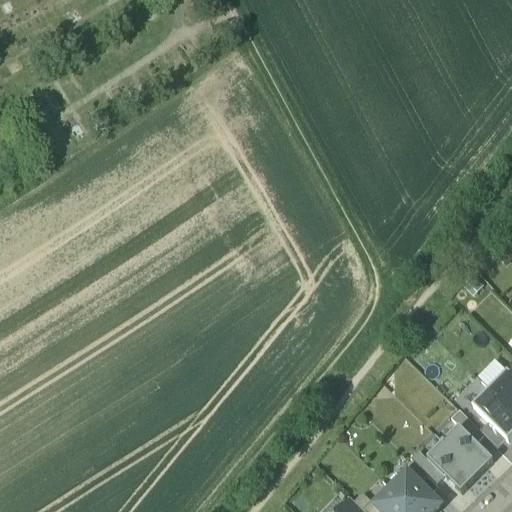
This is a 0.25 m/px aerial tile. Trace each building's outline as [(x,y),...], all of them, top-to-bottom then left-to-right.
[(511,381),(509,378),(491,396),(511,416),(511,381)] [(511,416),(491,396),(474,413),(489,427),(507,445),(509,447),(511,443),(511,416)] [(460,416),(452,424),(462,433),(477,449),(486,441),(481,436),(460,416)] [(489,427),(481,436),(486,441),(498,453),(507,445),(489,427)] [(477,481),(494,465),(477,449),(462,433),(445,449),(477,481)] [(461,497),(477,481),(445,449),(429,465),(445,481),(461,497)] [(420,456),(412,465),(429,482),(436,489),(445,481),(429,465),(420,456)] [(429,482),(412,465),(403,473),(408,478),(420,490),(429,482)] [(420,490),(408,478),(392,494),(410,511),(437,511),(440,510),(420,490)] [(410,511),(392,494),(376,510),(377,511),(410,511)] [(377,511),(376,510),(363,497),(354,506),(360,511),(377,511)] [(360,511),(354,506),(352,503),(343,511),(360,511)]
